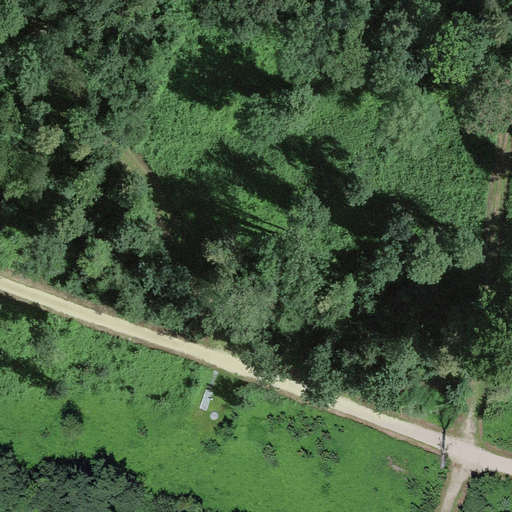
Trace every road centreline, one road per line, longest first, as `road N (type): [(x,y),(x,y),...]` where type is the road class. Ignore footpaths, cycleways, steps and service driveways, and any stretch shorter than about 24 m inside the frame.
road 1 (track): [(0,281),(349,409),(465,462),(511,469)]
road 2 (track): [(33,0),(100,94),(205,299),(228,363)]
